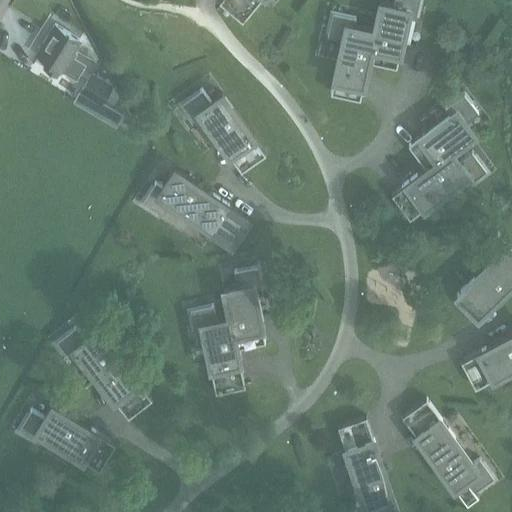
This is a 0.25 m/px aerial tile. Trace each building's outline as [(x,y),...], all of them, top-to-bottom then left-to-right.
[(242,20),(259,0),(219,0),(219,1),(242,20)] [(395,0),(394,4),(380,1),(374,29),(375,29),(368,60),(368,61),(396,67),(408,16),(416,18),(419,0),(395,0)] [(356,17),(333,12),(327,35),(342,39),(330,92),(360,99),(368,61),(368,60),(375,29),(374,29),(354,25),(356,17)] [(54,23),(37,52),(49,60),(44,68),(56,75),(61,68),(76,78),(83,67),(91,72),(96,63),(73,49),(79,39),(54,23)] [(91,72),(81,89),(101,101),(111,84),(91,72)] [(182,102),(196,122),(203,117),(241,171),(266,153),(222,92),(211,101),(202,88),(182,102)] [(478,112),(463,92),(445,107),(449,113),(408,144),(425,167),(426,168),(451,149),(452,150),(475,132),(466,121),(478,112)] [(101,101),(94,112),(115,125),(122,114),(101,101)] [(472,151),(459,160),(452,150),(451,149),(426,168),(425,167),(391,193),(409,217),(462,178),(467,184),(486,170),(472,151)] [(171,201),(231,242),(248,217),(174,167),(162,185),(156,181),(142,200),(162,214),(171,201)] [(481,250),(491,261),(457,294),(478,316),(511,282),(511,258),(509,256),(511,252),(511,247),(498,233),(481,250)] [(237,285),(223,288),(229,316),(230,316),(236,347),(237,347),(265,341),(254,290),(262,289),(257,265),(234,270),(237,285)] [(230,316),(229,316),(216,319),(213,304),(190,309),(195,332),(203,331),(216,392),(245,385),(237,347),(236,347),(230,316)] [(78,354),(128,417),(152,398),(96,328),(85,337),(76,325),(57,340),(72,359),(78,354)] [(511,333),(461,361),(475,387),(511,367),(511,333)] [(454,487),(466,479),(475,491),(494,477),(480,457),(473,462),(426,397),(402,415),(454,487)] [(43,434),(100,469),(115,443),(52,404),(44,416),(31,408),(19,428),(39,441),(43,434)] [(366,416),(337,426),(363,502),(355,504),(357,511),(383,511),(381,505),(394,500),(366,416)]
